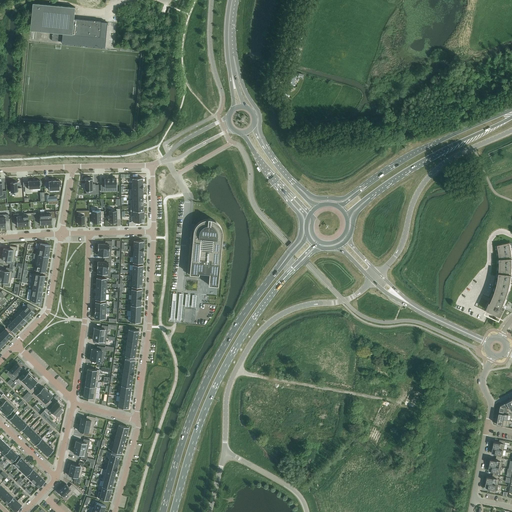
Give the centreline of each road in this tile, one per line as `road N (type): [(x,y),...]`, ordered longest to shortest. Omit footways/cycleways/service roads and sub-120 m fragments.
road 1 (primary): [(173,511),(217,381),(297,264)]
road 2 (primary): [(280,266),(207,378),(162,511)]
road 3 (unclassified): [(379,274),(398,253),(429,176),(511,129)]
road 4 (residential): [(136,420),(153,232)]
road 5 (unclassified): [(235,372),(275,316),(347,299),(372,281)]
road 6 (residential): [(73,403),(88,232)]
road 7 (primary): [(511,109),(360,188)]
road 8 (primary): [(368,199),(511,117)]
road 9 (unclassified): [(396,401),(235,372)]
road 10 (residential): [(61,233),(49,307),(15,345)]
